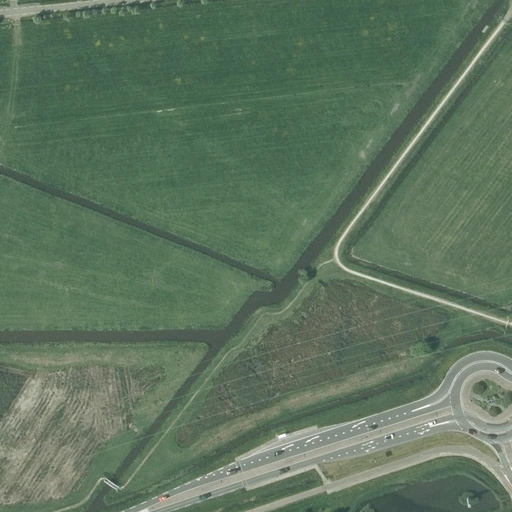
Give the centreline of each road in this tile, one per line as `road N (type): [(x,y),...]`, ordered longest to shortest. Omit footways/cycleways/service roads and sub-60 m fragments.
road 1 (secondary): [(418,409),(238,467),(134,511)]
road 2 (secondary): [(160,511),(425,428)]
road 3 (unclassified): [(0,15),(141,0)]
